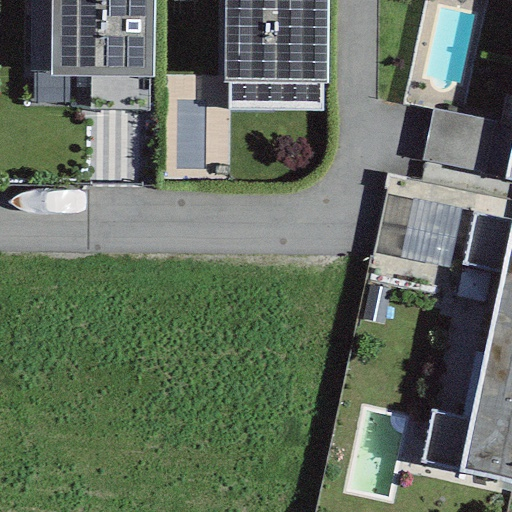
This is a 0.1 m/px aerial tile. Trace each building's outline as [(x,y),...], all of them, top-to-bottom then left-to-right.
[(50,0),(49,77),(90,77),(147,78),(152,78),(152,0),(50,0)] [(221,0),(221,83),(227,83),(226,110),(321,112),(321,85),(325,85),(326,0),(221,0)] [(146,111),(147,78),(90,77),(89,110),(146,111)] [(511,138),(511,126),(430,110),(419,162),(503,180),(511,138)] [(511,138),(503,180),(511,181),(511,138)] [(511,222),(471,213),(458,268),(498,277),(465,422),(431,414),(420,461),(511,481),(511,222)]
